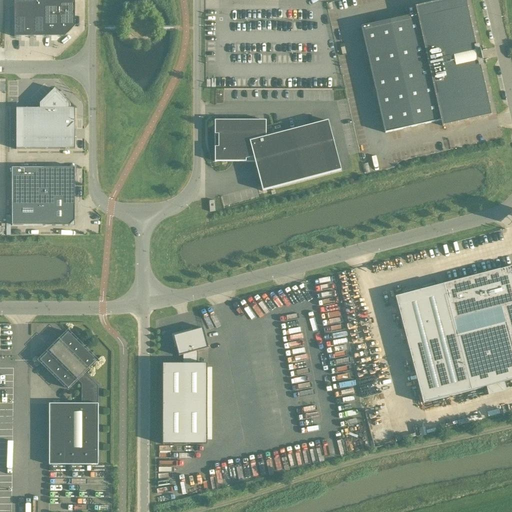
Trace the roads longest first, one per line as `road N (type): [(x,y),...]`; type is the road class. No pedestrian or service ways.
road 1 (unclassified): [(145,305),(511,208)]
road 2 (unknown): [(511,117),(381,143),(352,23),(359,12),(409,0)]
road 3 (unclassified): [(143,219),(187,200),(197,185),(198,0)]
road 4 (unknown): [(374,289),(408,413),(434,416),(511,393)]
road 5 (unclassified): [(144,511),(145,305)]
road 6 (unknown): [(362,252),(374,289),(511,245)]
road 7 (unclassified): [(92,69),(96,193),(110,208),(143,219)]
road 8 (unclassified): [(145,305),(0,309)]
